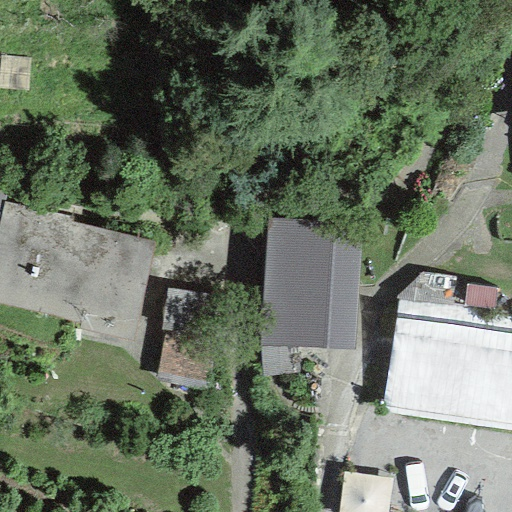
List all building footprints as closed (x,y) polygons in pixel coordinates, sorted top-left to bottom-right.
[(147,241),(0,205),(0,311),(121,342),(147,241)] [(342,219),(259,221),(258,340),(342,341),(342,219)] [(165,371),(212,372),(214,283),(168,282),(165,371)] [(511,334),(386,318),(373,408),(511,428),(511,334)] [(350,461),(344,510),(359,511),(389,511),(395,467),(350,461)]
